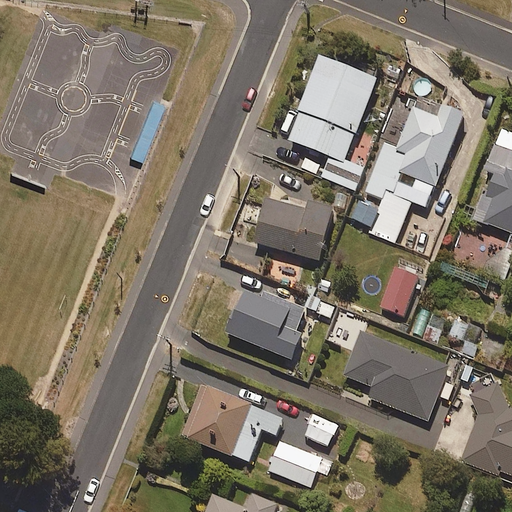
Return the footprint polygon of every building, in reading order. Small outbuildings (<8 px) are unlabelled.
[(298,115),(288,142),(328,158),(341,163),(342,160),(352,135),(354,136),(375,81),(317,58),(295,114),(298,115)] [(425,209),(462,118),(440,110),(436,120),(411,110),(395,149),(383,144),(363,194),(380,201),(376,209),(358,202),(351,220),(372,228),(369,235),(394,245),(410,204),(425,209)] [(482,225),(511,235),(511,136),(500,132),(494,146),(492,146),(483,172),(492,176),(486,191),(483,189),(474,213),(485,217),(482,225)] [(341,163),(328,158),(320,179),(356,193),(365,169),(342,160),(341,163)] [(304,212),(264,201),(252,245),(317,263),(331,210),(306,203),(304,212)] [(445,261),(440,274),(503,302),(509,289),(445,261)] [(394,269),(378,308),(403,318),(419,279),(394,269)] [(230,315),(222,337),(291,364),(302,337),(294,334),(303,311),(262,295),(260,300),(242,293),(233,316),(230,315)] [(435,308),(425,335),(442,341),(452,315),(435,308)] [(477,345),(482,330),(458,322),(453,337),(467,342),(462,356),(477,360),(482,346),(477,345)] [(448,368),(359,333),(342,377),(372,389),(367,400),(427,423),(448,368)] [(263,429),(276,434),(283,418),(251,406),(252,403),(210,386),(210,387),(203,384),(183,436),(188,438),(187,439),(232,457),(233,455),(250,462),(263,429)] [(496,384),(468,396),(477,417),(459,462),(497,477),(499,472),(511,477),(511,412),(507,410),(496,384)] [(280,441),(269,471),(312,488),(323,458),(280,441)] [(474,511),(481,494),(468,490),(459,511),(474,511)] [(275,511),(279,504),(254,494),(248,508),(214,494),(206,511),(275,511)] [(481,494),(474,511),(486,511),(491,498),(481,494)]
